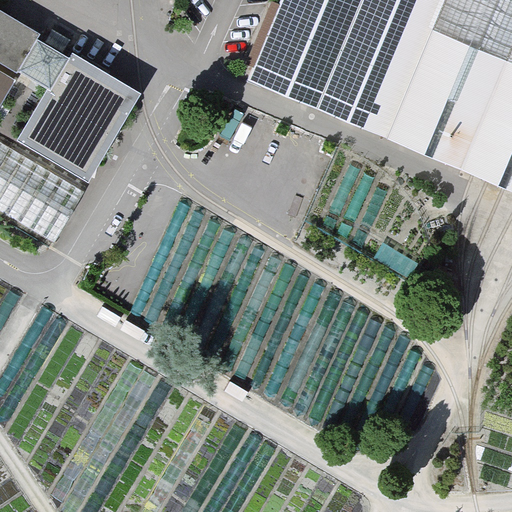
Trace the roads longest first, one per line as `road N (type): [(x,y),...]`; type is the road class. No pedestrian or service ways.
road 1 (track): [(182,176),(399,316),(433,352),(455,393),(406,511)]
road 2 (track): [(41,286),(247,407),(404,511)]
